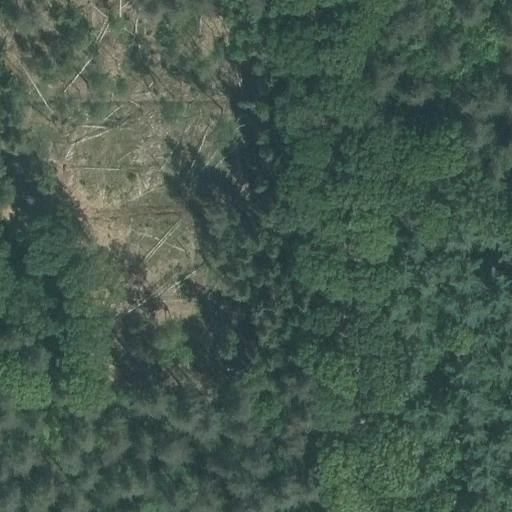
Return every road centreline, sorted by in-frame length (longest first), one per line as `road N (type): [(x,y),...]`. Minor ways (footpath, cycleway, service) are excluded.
road 1 (track): [(337,200),(0,220)]
road 2 (track): [(372,511),(337,200)]
road 3 (track): [(318,0),(337,200)]
